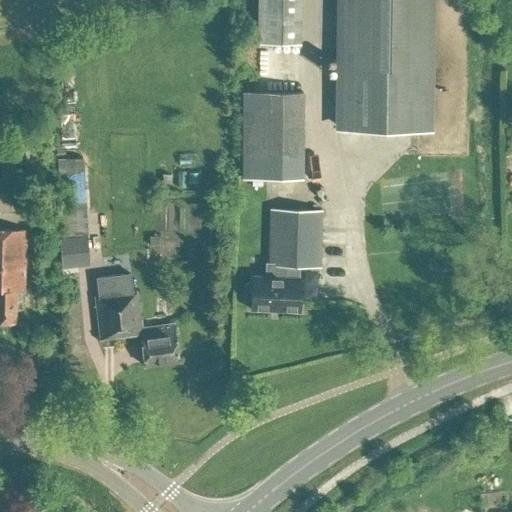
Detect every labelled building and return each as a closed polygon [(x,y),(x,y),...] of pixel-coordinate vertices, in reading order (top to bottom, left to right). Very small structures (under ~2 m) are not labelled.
[(256,0),(256,42),(299,43),(299,0),(256,0)] [(433,0),(334,0),(333,129),(432,131),(433,0)] [(10,163),(40,164),(40,136),(10,135),(10,163)] [(302,176),(302,156),(242,157),(243,176),(302,176)] [(86,234),(81,157),(57,158),(57,200),(58,236),(60,267),(89,264),(86,234)] [(267,208),(268,261),(265,261),(266,275),(252,275),(252,281),(248,282),(245,285),(245,302),(252,302),(253,309),(301,308),(300,274),(299,274),(298,263),(320,262),(319,207),(267,208)] [(0,321),(15,322),(16,289),(24,289),(25,231),(0,230),(0,321)] [(158,261),(176,261),(176,235),(157,236),(158,261)] [(158,261),(157,236),(148,236),(148,261),(158,261)] [(130,293),(128,270),(96,274),(99,297),(95,298),(100,338),(140,333),(144,365),(178,361),(173,323),(140,328),(135,292),(130,293)]
